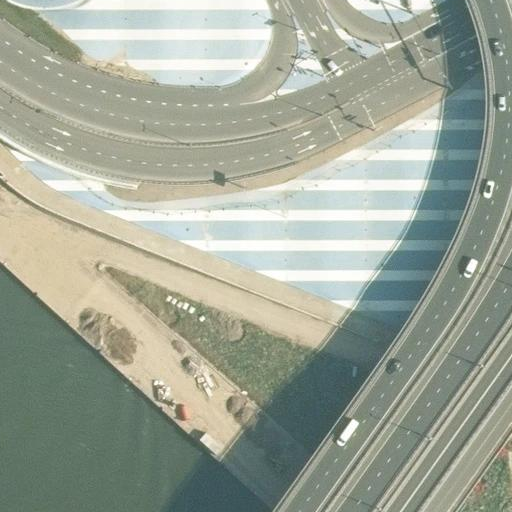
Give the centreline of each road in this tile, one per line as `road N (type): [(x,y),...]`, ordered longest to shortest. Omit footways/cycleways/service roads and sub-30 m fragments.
road 1 (residential): [(511,415),(0,212)]
road 2 (primary): [(511,134),(484,237),(462,279),(298,511)]
road 3 (residential): [(0,219),(325,511)]
road 4 (primary): [(0,105),(88,153),(163,164),(246,157),(363,110)]
road 5 (primary): [(345,511),(511,271)]
road 6 (primary): [(217,125),(111,117),(57,98),(0,62)]
road 7 (primary): [(363,110),(511,41)]
road 8 (primary): [(275,0),(282,36),(271,74),(254,101),(217,125)]
road 9 (primary): [(350,82),(294,111),(217,125)]
road 10 (primary): [(441,32),(379,32),(346,17),(332,0)]
